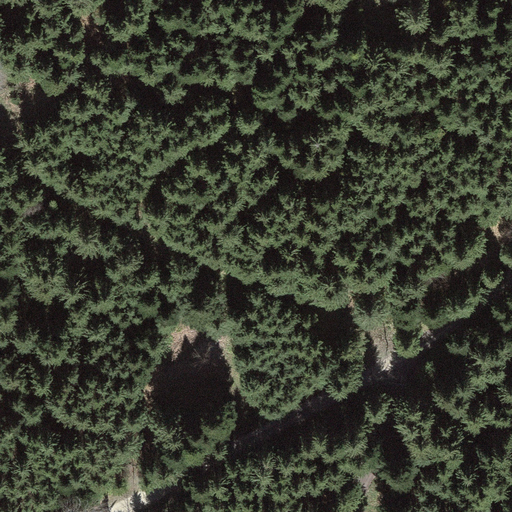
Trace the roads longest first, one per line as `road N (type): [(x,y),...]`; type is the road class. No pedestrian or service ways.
road 1 (track): [(116,511),(401,361)]
road 2 (track): [(511,275),(401,361),(396,393),(346,511)]
